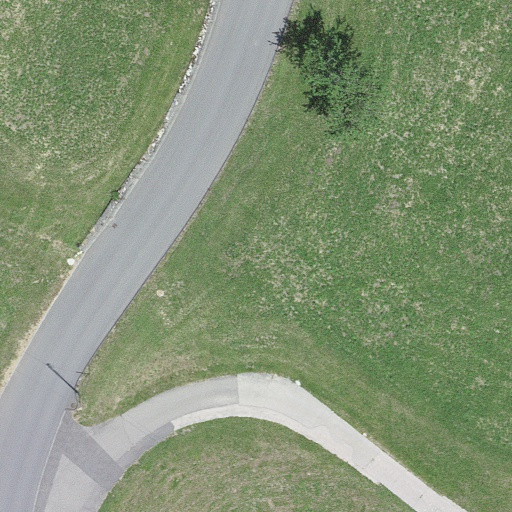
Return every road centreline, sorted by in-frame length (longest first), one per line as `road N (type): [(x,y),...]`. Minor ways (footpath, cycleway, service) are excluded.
road 1 (unclassified): [(0,501),(71,334),(232,85),(257,0)]
road 2 (track): [(438,511),(288,396),(183,403),(1,511)]
